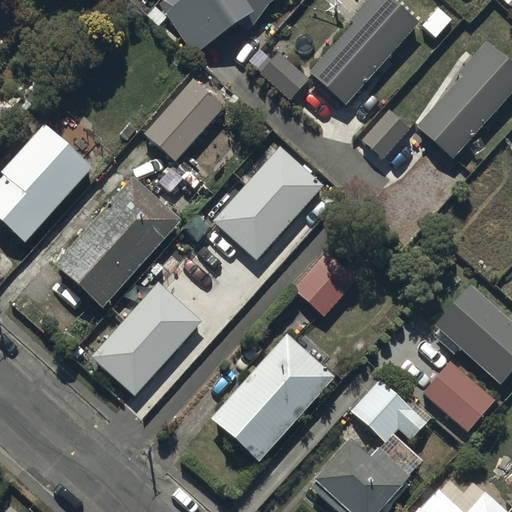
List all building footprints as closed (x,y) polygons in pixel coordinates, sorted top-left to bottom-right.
[(233,0),(176,0),(158,12),(192,62),(242,29),(248,38),(267,14),(286,0),(236,0),(235,1),(233,0)] [(419,20),(396,0),(370,0),(309,71),(347,103),(419,20)] [(0,26),(0,55),(15,40),(0,26)] [(511,90),(511,64),(487,43),(415,127),(453,159),(511,90)] [(309,78),(279,51),(260,72),(290,99),(309,78)] [(176,170),(223,113),(194,86),(144,141),(176,170)] [(0,135),(14,121),(0,107),(0,135)] [(410,129),(388,109),(360,140),(381,160),(410,129)] [(0,229),(24,251),(90,176),(42,133),(0,180),(0,182),(3,185),(0,188),(0,229)] [(322,182),(279,145),(212,221),(255,258),(322,182)] [(181,231),(133,187),(54,274),(102,317),(181,231)] [(414,236),(384,205),(372,216),(403,247),(414,236)] [(196,228),(163,263),(174,272),(206,238),(196,228)] [(293,295),(324,323),(357,287),(326,259),(293,295)] [(133,392),(199,319),(157,280),(91,354),(133,392)] [(452,361),(457,355),(499,392),(511,377),(511,331),(470,295),(435,335),(439,338),(433,344),(452,361)] [(235,401),(210,429),(256,470),(333,385),(287,344),(244,392),(238,387),(230,397),(235,401)] [(449,368),(422,399),(467,438),(494,406),(449,368)] [(425,427),(382,385),(350,419),(384,451),(397,437),(407,447),(425,427)] [(350,450),(309,496),(326,511),(386,511),(408,488),(377,460),(370,468),(350,450)] [(502,511),(477,489),(459,509),(444,495),(427,511),(502,511)]
